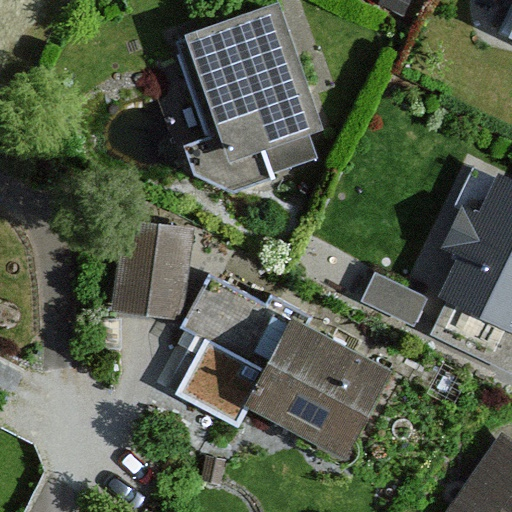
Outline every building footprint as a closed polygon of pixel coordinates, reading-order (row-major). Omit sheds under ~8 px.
[(280,0),(180,34),(214,134),(183,144),(194,175),(233,192),(272,179),(270,173),(315,157),(308,136),(324,130),(280,0)] [(511,6),(499,34),(511,39),(511,6)] [(511,182),(499,176),(478,218),(463,211),(446,246),(462,253),(443,293),(450,297),(433,333),(511,371),(511,369),(511,182)] [(116,312),(178,319),(187,232),(126,225),(116,312)] [(420,305),(431,271),(376,252),(365,287),(420,305)] [(248,403),(355,458),(400,372),(306,325),(311,316),(270,294),(265,305),(209,276),(182,328),(205,340),(177,394),(237,425),(248,403)] [(511,511),(511,446),(503,440),(451,511),(511,511)]
